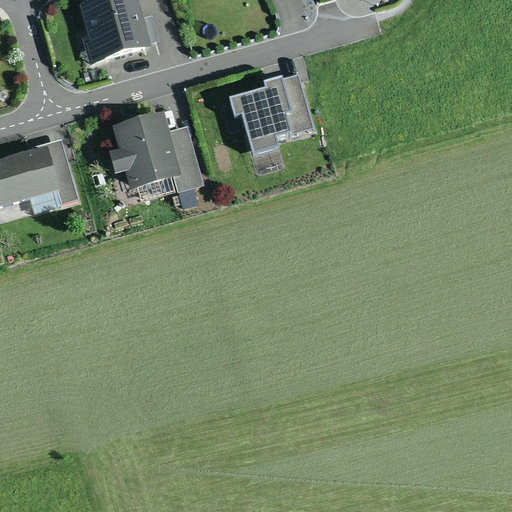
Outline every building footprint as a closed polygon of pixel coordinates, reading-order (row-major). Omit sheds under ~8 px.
[(136,0),(124,0),(81,12),(89,41),(84,43),(91,70),(151,53),(136,0)] [(313,130),(299,77),(283,81),(282,78),(263,83),(265,89),(229,99),(235,119),(243,117),(254,156),(282,149),(279,140),(313,130)] [(163,121),(115,136),(121,157),(109,161),(116,182),(126,179),(132,198),(174,186),(181,184),(168,137),(163,121)] [(188,132),(168,137),(181,184),(174,186),(178,198),(204,191),(188,132)] [(46,149),(48,155),(60,199),(63,209),(80,205),(62,144),(46,149)] [(48,155),(0,167),(0,215),(60,199),(48,155)] [(193,197),(183,200),(185,209),(195,207),(193,197)] [(81,213),(69,217),(72,228),(84,225),(81,213)]
